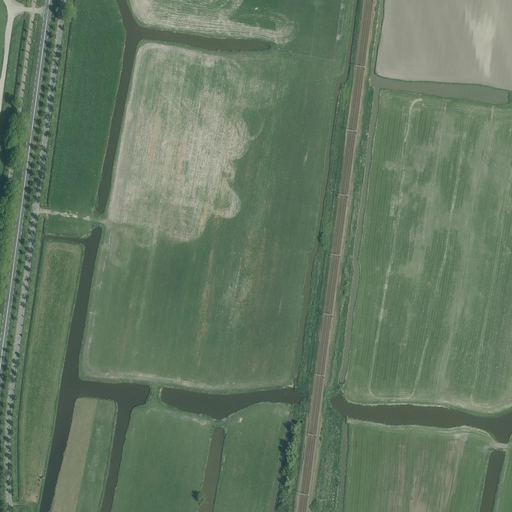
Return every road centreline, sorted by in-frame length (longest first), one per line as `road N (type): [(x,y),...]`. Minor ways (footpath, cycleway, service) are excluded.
road 1 (unclassified): [(10,511),(7,445),(64,0)]
road 2 (primary): [(0,394),(49,0)]
